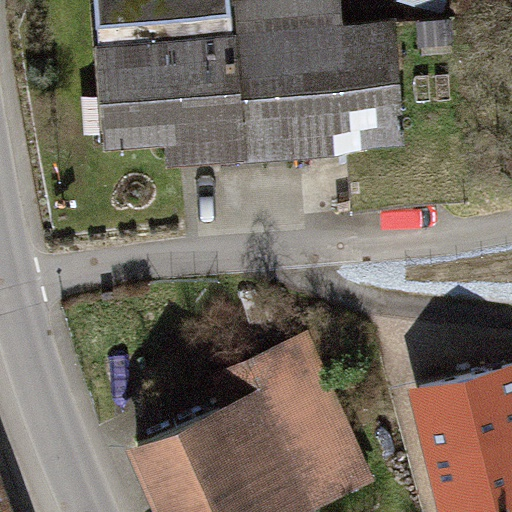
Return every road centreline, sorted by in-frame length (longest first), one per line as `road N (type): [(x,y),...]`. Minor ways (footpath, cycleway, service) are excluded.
road 1 (residential): [(23,285),(511,223)]
road 2 (tertiary): [(23,285),(105,511)]
